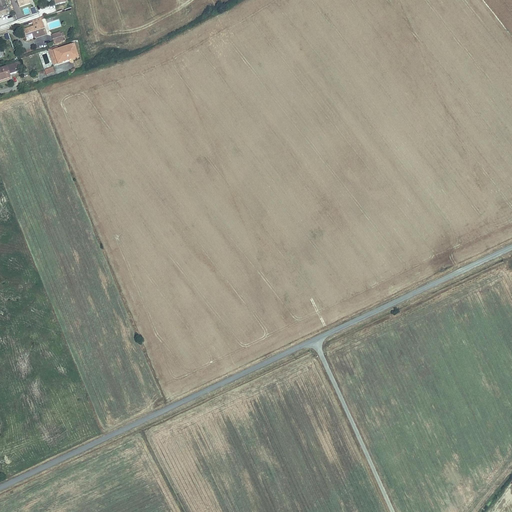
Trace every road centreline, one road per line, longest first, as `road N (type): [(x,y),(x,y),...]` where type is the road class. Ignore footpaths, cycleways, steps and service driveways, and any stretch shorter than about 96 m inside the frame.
road 1 (unclassified): [(0,488),(314,339)]
road 2 (unclassified): [(314,339),(511,246)]
road 3 (unclassified): [(392,511),(314,339)]
